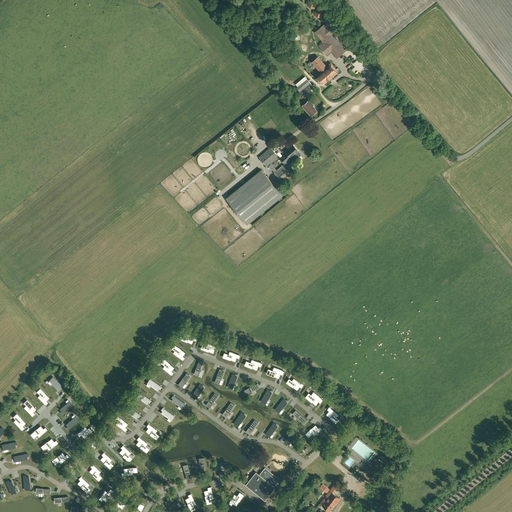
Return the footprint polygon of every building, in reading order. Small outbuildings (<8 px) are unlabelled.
[(308,0),(307,5),(315,9),(318,0),(308,0)] [(313,14),(321,18),(325,9),(317,6),(313,14)] [(331,52),(337,58),(347,50),(334,35),(339,31),(330,21),(325,25),(324,23),(314,32),(323,42),(318,45),(327,56),(331,52)] [(318,76),(324,83),(337,72),(329,63),(326,66),(318,57),(312,62),(322,73),(318,76)] [(296,88),(305,98),(316,89),(305,76),(295,84),(297,87),(296,88)] [(302,105),(311,116),(317,110),(313,105),(314,105),(309,99),(302,105)] [(292,156),(294,159),(296,159),(300,155),(300,154),(298,151),(293,145),(283,154),(284,155),(280,158),(284,163),(273,172),(282,182),(297,170),(289,160),(292,157),(292,156)] [(259,157),(267,167),(279,156),(270,147),(259,157)] [(256,158),(244,166),(249,173),(260,165),(259,163),(256,158)] [(227,198),(248,224),(283,196),(262,170),(227,198)] [(181,335),(180,339),(192,344),(194,340),(196,340),(197,337),(186,333),(185,336),(181,335)] [(203,344),(201,348),(213,353),(215,349),(217,350),(218,347),(209,343),(208,346),(203,344)] [(175,345),(172,348),(175,351),(173,353),(183,360),(185,357),(183,356),(186,353),(175,345)] [(224,353),(223,357),(235,361),(237,357),(239,358),(240,355),(231,352),(230,355),(224,353)] [(164,359),(161,363),(166,367),(164,369),(171,375),(174,373),(172,371),(174,368),(164,359)] [(199,360),(194,374),(198,376),(201,370),(204,362),(199,360)] [(246,361),(245,365),(257,370),(259,366),(261,367),(262,364),(253,360),(252,363),(246,361)] [(155,370),(165,376),(166,373),(157,367),(155,370)] [(268,369),(267,373),(279,378),(280,374),(283,375),(284,372),(275,368),(274,371),(268,369)] [(219,369),(214,382),(215,382),(219,383),(221,378),(224,372),(222,371),(222,370),(219,369)] [(187,372),(178,385),(178,384),(182,387),(185,382),(186,383),(190,377),(188,376),(189,374),(187,372)] [(232,374),(227,387),(232,389),(234,383),(234,384),(237,377),(235,376),(235,375),(232,374)] [(53,377),(50,380),(52,383),(53,384),(53,383),(54,384),(53,385),(58,390),(60,388),(61,389),(63,387),(53,377)] [(289,379),(287,382),(297,390),(300,387),(302,388),(304,385),(294,378),(292,381),(289,379)] [(150,379),(147,382),(150,384),(150,385),(151,386),(151,385),(152,386),(151,386),(157,390),(159,388),(160,389),(162,387),(150,379)] [(200,383),(192,395),(196,398),(198,395),(199,394),(199,393),(200,394),(204,388),(202,387),(203,385),(200,383)] [(259,387),(257,383),(244,390),(247,394),(252,391),(259,387)] [(34,384),(26,393),(29,397),(38,387),(34,384)] [(328,399),(332,394),(322,387),(319,392),(328,399)] [(40,388),(37,391),(40,395),(41,396),(39,398),(38,398),(46,405),(48,402),(46,401),(49,398),(46,394),(40,388)] [(261,401),(265,404),(268,399),(272,393),(270,392),(270,390),(268,389),(261,401)] [(60,398),(65,402),(73,394),(68,390),(60,398)] [(140,392),(137,396),(140,398),(139,398),(140,399),(141,399),(141,400),(147,404),(148,402),(149,403),(151,400),(140,392)] [(215,393),(206,405),(210,408),(213,402),(218,396),(215,393)] [(309,393),(306,397),(316,405),(319,402),(320,404),(323,401),(314,393),(312,396),(309,393)] [(173,398),(171,400),(177,404),(178,404),(178,405),(179,405),(182,407),(185,403),(173,395),(171,397),(173,398)] [(169,407),(171,404),(163,398),(161,401),(169,407)] [(275,409),(278,412),(282,408),(283,408),(287,403),(285,401),(286,400),(284,398),(275,409)] [(24,407),(24,408),(33,417),(33,416),(32,416),(35,414),(33,412),(36,409),(33,406),(33,405),(27,400),(24,403),(26,405),(26,406),(24,408),(24,407)] [(65,404),(60,409),(61,411),(60,412),(62,414),(73,405),(70,401),(67,404),(67,403),(66,404),(66,405),(65,404)] [(226,417),(230,412),(235,405),(231,402),(222,414),(226,417)] [(338,408),(343,412),(347,407),(341,403),(338,408)] [(129,406),(126,410),(129,412),(129,413),(130,413),(131,413),(130,414),(136,418),(137,416),(139,417),(140,415),(129,406)] [(162,411),(161,412),(166,417),(167,416),(167,417),(168,418),(169,417),(171,419),(174,416),(162,407),(161,410),(162,411)] [(329,411),(326,414),(336,423),(339,419),(336,417),(338,414),(330,407),(329,407),(327,409),(329,411)] [(306,420),(296,410),(292,413),(297,418),(303,423),(306,420)] [(242,412),(234,423),(237,426),(241,421),(241,422),(245,416),(243,415),(244,413),(242,412)] [(162,421),(163,418),(153,413),(151,416),(162,421)] [(13,421),(22,431),(22,430),(24,428),(23,426),(26,423),(22,420),(23,419),(22,419),(16,414),(13,417),(16,419),(16,420),(14,422),(13,421)] [(117,415),(115,419),(118,421),(116,424),(125,431),(127,429),(125,427),(128,424),(117,415)] [(5,425),(11,419),(8,416),(2,422),(5,425)] [(71,420),(66,424),(67,426),(66,427),(68,429),(79,420),(76,417),(73,419),(73,418),(72,419),(72,420),(71,420)] [(158,429),(160,426),(152,419),(149,422),(158,429)] [(255,420),(246,431),(250,434),(253,429),(258,422),(255,420)] [(274,422),(265,434),(269,436),(271,434),(272,434),(272,433),(272,432),(273,432),(277,427),(275,425),(276,424),(274,422)] [(148,428),(145,431),(156,439),(159,435),(154,432),(156,429),(148,423),(146,426),(148,428)] [(36,429),(30,434),(33,438),(37,435),(38,434),(40,436),(48,429),(47,429),(45,427),(43,429),(40,425),(37,429),(36,428),(36,429)] [(315,425),(306,433),(309,437),(313,433),(315,435),(322,429),(320,426),(318,428),(315,425)] [(84,427),(76,434),(77,434),(79,436),(81,435),(84,438),(87,435),(88,435),(88,434),(94,429),(91,426),(87,429),(86,430),(84,428),(85,427),(84,427)] [(293,430),(284,441),(288,444),(291,440),(292,440),(296,434),(294,433),(295,432),(293,430)] [(21,441),(25,444),(30,439),(26,435),(21,441)] [(138,441),(136,444),(146,452),(149,449),(144,445),(146,442),(139,436),(136,439),(138,441)] [(47,441),(41,446),(44,450),(46,448),(47,447),(49,450),(48,450),(58,443),(58,442),(58,443),(56,440),(54,442),(51,438),(48,441),(47,441)] [(130,451),(123,445),(120,447),(122,449),(119,452),(128,461),(131,458),(127,454),(130,451)] [(58,455),(52,461),(55,464),(58,461),(60,460),(61,462),(61,463),(69,456),(67,454),(65,456),(62,452),(59,455),(58,455)] [(103,456),(100,459),(110,468),(113,465),(108,461),(111,458),(103,452),(101,454),(103,456)] [(41,468),(48,461),(44,457),(37,464),(41,468)] [(335,482),(343,474),(328,460),(325,463),(324,462),(320,467),(335,482)] [(92,468),(89,471),(92,475),(93,475),(98,480),(101,477),(98,474),(97,473),(99,471),(100,471),(92,464),(90,466),(92,468)] [(187,464),(183,465),(184,471),(186,479),(191,478),(187,464)] [(124,472),(121,473),(121,476),(131,475),(131,472),(137,472),(136,467),(123,468),(124,472)] [(256,472),(246,485),(265,499),(275,487),(273,486),(278,479),(265,468),(260,475),(256,472)] [(168,469),(164,472),(167,477),(168,477),(172,484),(176,482),(168,469)] [(80,480),(77,483),(81,487),(80,487),(81,487),(87,492),(90,489),(87,487),(89,484),(89,485),(90,484),(80,476),(78,479),(80,480)] [(8,480),(6,481),(11,494),(15,492),(13,487),(14,487),(11,480),(9,481),(8,480)] [(149,486),(146,494),(150,496),(156,482),(155,482),(151,480),(149,486)] [(333,493),(339,486),(335,484),(321,503),(330,510),(334,504),(336,506),(341,499),(333,493)] [(324,490),(324,491),(327,493),(330,489),(327,487),(323,484),(321,488),(324,490)] [(208,490),(204,491),(207,503),(212,502),(211,499),(214,498),(211,486),(208,487),(208,490)] [(104,491),(98,500),(99,499),(101,501),(103,499),(106,502),(109,498),(109,497),(114,491),(110,488),(107,492),(107,493),(104,492),(104,491)] [(234,495),(228,503),(231,505),(233,503),(236,506),(243,495),(240,492),(236,497),(234,495)] [(189,497),(185,499),(191,511),(195,509),(193,505),(196,504),(191,493),(188,495),(189,497)] [(120,498),(114,507),(115,507),(117,508),(119,506),(122,509),(125,505),(126,505),(125,505),(130,498),(126,496),(124,499),(123,501),(120,499),(121,498),(120,498)] [(167,499),(165,502),(176,511),(179,507),(175,504),(175,503),(170,499),(168,500),(167,499)] [(131,511),(140,511),(144,505),(140,503),(138,507),(137,509),(134,507),(131,511)]
